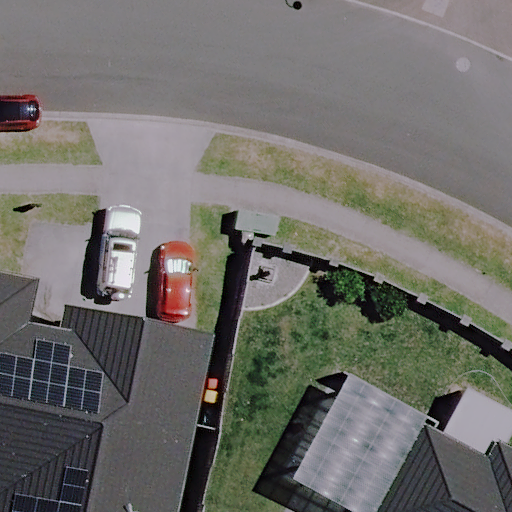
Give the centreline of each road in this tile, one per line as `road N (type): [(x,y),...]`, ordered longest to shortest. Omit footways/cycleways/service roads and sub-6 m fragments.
road 1 (residential): [(0,39),(136,50),(452,121)]
road 2 (residential): [(479,0),(452,121)]
